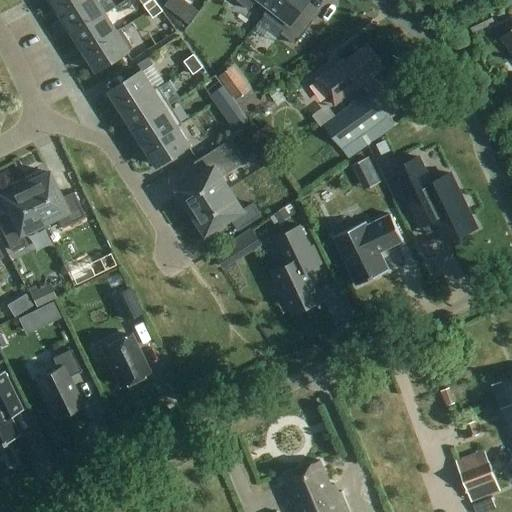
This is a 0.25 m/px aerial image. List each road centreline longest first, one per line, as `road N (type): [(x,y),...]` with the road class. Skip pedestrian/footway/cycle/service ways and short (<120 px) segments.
road 1 (residential): [(31,511),(511,279)]
road 2 (residential): [(511,214),(439,60),(378,0)]
road 3 (residential): [(44,124),(109,143),(182,262)]
road 4 (unknown): [(386,339),(455,506)]
